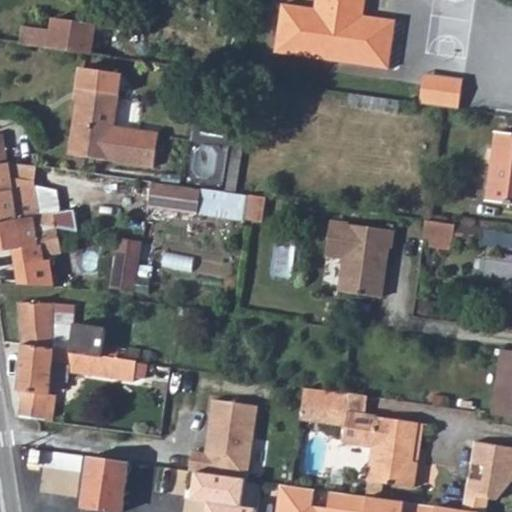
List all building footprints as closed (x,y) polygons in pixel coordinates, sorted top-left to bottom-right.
[(370,0),(320,0),(320,4),(288,0),(285,0),(279,48),(393,65),(400,17),(369,12),(370,0)] [(24,20),(22,40),(52,45),(54,18),(24,20)] [(54,18),(52,45),(79,48),(81,21),(54,18)] [(79,48),(117,54),(120,26),(81,21),(79,48)] [(122,74),(83,67),(72,139),(87,141),(85,156),(153,167),(158,134),(113,127),(122,74)] [(425,99),(463,105),(468,75),(430,68),(425,99)] [(511,132),(507,132),(496,200),(511,202),(511,132)] [(5,133),(0,133),(0,162),(9,161),(5,133)] [(69,153),(85,156),(87,141),(72,139),(69,153)] [(9,161),(0,162),(0,219),(33,217),(34,224),(56,226),(53,210),(58,210),(55,187),(35,184),(34,179),(12,176),(9,161)] [(199,212),(201,188),(152,182),(150,205),(199,212)] [(33,217),(0,219),(0,249),(19,246),(21,261),(46,257),(45,251),(63,248),(58,227),(56,226),(34,224),(33,217)] [(458,242),(461,224),(430,220),(428,238),(458,242)] [(399,233),(336,222),(330,256),(348,258),(344,293),(384,300),(392,249),(397,249),(399,233)] [(113,291),(138,295),(145,240),(120,236),(113,291)] [(130,356),(131,348),(112,345),(114,331),(84,327),(84,310),(26,304),(30,347),(103,358),(137,364),(138,357),(130,356)] [(511,416),(511,345),(507,345),(496,414),(511,416)] [(103,358),(30,347),(24,392),(26,392),(23,415),(51,418),(54,395),(57,396),(61,363),(80,366),(79,374),(100,378),(103,358)] [(137,364),(103,358),(100,378),(142,383),(143,376),(144,365),(137,364)] [(144,365),(143,376),(153,377),(155,367),(144,365)] [(353,392),(348,391),(311,385),(308,401),(354,407),(353,392)] [(373,395),(353,392),(354,407),(370,410),(373,395)] [(192,468),(236,474),(244,475),(251,476),(261,402),(217,396),(209,449),(195,448),(192,468)] [(352,425),(354,407),(308,401),(306,414),(306,417),(352,425)] [(370,410),(354,407),(352,425),(350,437),(379,442),(373,476),(419,484),(422,459),(417,458),(424,419),(370,410)] [(417,458),(422,459),(429,420),(424,419),(417,458)] [(471,475),(467,507),(483,509),(490,510),(492,494),(501,496),(511,480),(511,442),(477,438),(474,460),(489,462),(486,477),(471,475)] [(137,463),(98,457),(92,506),(131,511),(137,463)] [(238,511),(244,475),(236,474),(192,468),(184,466),(177,511),(238,511)] [(467,507),(285,481),(280,511),(482,511),(483,509),(467,507)]
